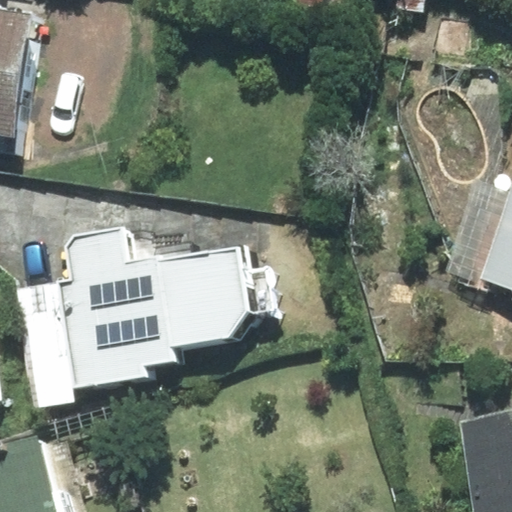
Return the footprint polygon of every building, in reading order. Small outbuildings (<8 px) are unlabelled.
[(0,0),(0,138),(58,143),(68,10),(22,6),(22,0),(0,0)] [(93,278),(30,286),(43,414),(91,409),(89,388),(198,376),(195,347),(275,338),(273,317),(295,315),(289,265),(274,266),(272,247),(192,256),(189,227),(89,237),(93,278)] [(511,234),(497,275),(511,280),(511,234)] [(0,417),(11,416),(0,318),(0,317),(0,417)] [(511,511),(511,404),(489,408),(504,511),(511,511)] [(102,511),(82,430),(0,451),(0,511),(102,511)]
